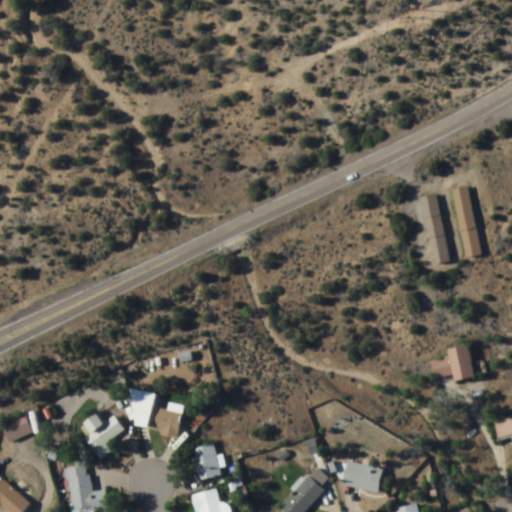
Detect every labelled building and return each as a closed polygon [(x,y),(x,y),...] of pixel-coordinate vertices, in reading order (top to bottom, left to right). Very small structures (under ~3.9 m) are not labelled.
[(467,186),(451,189),(463,258),(479,256),(467,186)] [(419,197),(430,265),(447,262),(435,194),(419,197)] [(473,379),(468,346),(447,349),(448,359),(432,362),(434,379),(453,376),(454,382),(473,379)] [(150,427),(150,393),(132,393),(132,427),(150,427)] [(177,438),(182,407),(167,404),(166,411),(152,408),(148,433),(177,438)] [(83,436),(99,461),(111,453),(105,444),(124,432),(114,417),(102,424),(96,415),(83,424),(88,433),(83,436)] [(511,418),(494,423),(498,442),(511,439),(511,443),(511,418)] [(0,420),(0,440),(28,440),(28,421),(0,420)] [(219,478),(214,445),(191,449),(196,481),(219,478)] [(342,486),(378,494),(383,470),(347,462),(342,486)] [(99,511),(107,511),(105,491),(90,493),(87,467),(66,470),(70,511),(99,511)] [(306,511),(325,491),(322,487),(328,481),(315,468),(278,509),(281,511),(306,511)] [(23,511),(30,505),(3,481),(0,483),(0,509),(1,508),(5,511),(23,511)] [(194,511),(226,511),(225,504),(220,505),(216,490),(191,496),(194,511)]
